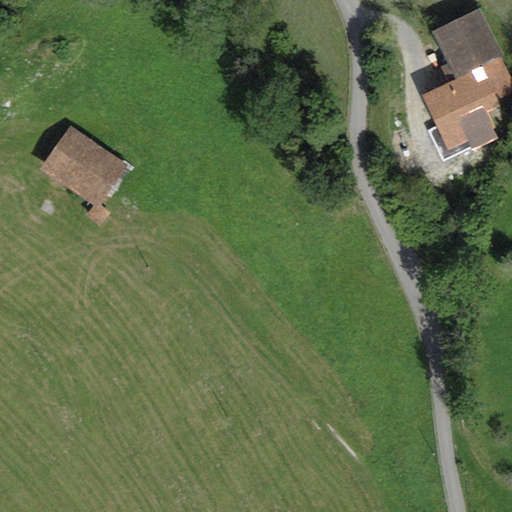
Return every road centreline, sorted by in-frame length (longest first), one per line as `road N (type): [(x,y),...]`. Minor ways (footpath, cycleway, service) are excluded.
road 1 (unclassified): [(456,511),(430,338),(366,186),(356,130),(360,50),(344,0)]
road 2 (track): [(389,511),(380,483),(284,363),(178,246),(141,218)]
